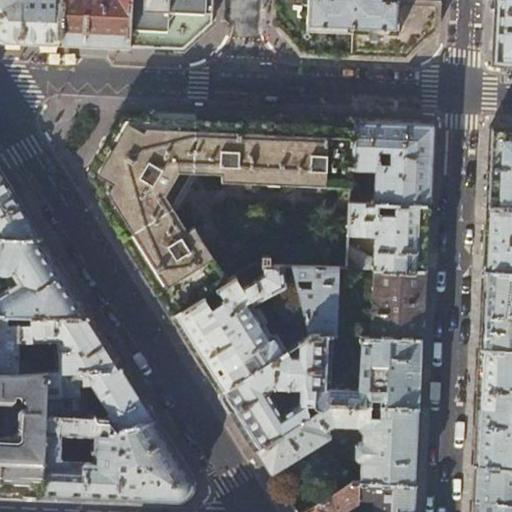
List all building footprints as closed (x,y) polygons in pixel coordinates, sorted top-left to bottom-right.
[(0,0),(0,36),(5,40),(34,41),(59,42),(61,0),(0,0)] [(131,0),(61,0),(59,42),(92,43),(129,45),(131,0)] [(131,0),(129,45),(156,46),(183,47),(212,20),(212,0),(131,0)] [(272,0),(273,6),(272,22),(300,53),(351,55),(406,57),(437,29),(438,0),(272,0)] [(511,0),(495,0),(494,26),(493,61),(494,61),(509,62),(511,62),(511,0)] [(350,168),(354,120),(325,119),(208,114),(150,111),(150,116),(123,114),(112,131),(111,130),(96,155),(98,156),(89,172),(103,196),(99,198),(103,204),(138,260),(172,315),(229,278),(211,252),(217,248),(203,225),(196,229),(194,226),(187,230),(172,206),(193,171),(221,172),(221,181),(225,181),(225,188),(252,190),(252,182),(295,184),(294,191),(321,192),(321,185),(349,185),(349,184),(350,168)] [(390,122),(354,120),(350,168),(374,169),(373,202),(428,204),(429,184),(432,125),(432,124),(390,122)] [(511,127),(490,126),(487,176),(486,205),(511,206),(511,127)] [(0,235),(41,237),(16,197),(0,172),(0,235)] [(358,184),(349,184),(349,185),(348,201),(358,201),(358,184)] [(358,201),(348,201),(347,233),(375,234),(373,258),(346,243),(345,266),(373,267),(425,270),(427,232),(428,204),(373,202),(358,201)] [(511,206),(486,205),(485,229),(483,269),(511,270),(511,206)] [(0,271),(3,273),(7,273),(10,278),(14,276),(18,282),(0,293),(0,312),(20,313),(90,315),(45,244),(41,237),(0,235),(0,271)] [(235,275),(229,278),(172,315),(197,355),(209,374),(220,391),(286,350),(275,332),(271,334),(252,302),(284,284),(282,264),(254,264),(245,269),(251,280),(242,286),(235,275)] [(292,265),(309,335),(331,335),(335,335),(337,266),(292,265)] [(424,302),(425,270),(373,267),(370,336),(422,338),(424,302)] [(511,270),(483,269),(482,294),(479,348),(511,348),(511,270)] [(19,340),(20,313),(0,312),(0,372),(19,373),(19,340)] [(103,336),(90,315),(20,313),(19,340),(56,339),(59,344),(61,371),(123,367),(103,336)] [(298,353),(291,354),(288,348),(286,350),(220,391),(236,417),(256,449),(309,416),(309,415),(310,411),(310,410),(309,407),(308,407),(308,406),(308,404),(310,403),(312,402),(313,386),(328,386),(331,335),(309,335),(299,341),(298,353)] [(420,371),(422,338),(370,336),(361,336),(359,388),(328,386),(313,386),(312,402),(314,403),(316,406),(318,407),(320,408),(322,408),(329,403),(370,405),(370,398),(380,399),(380,405),(419,406),(420,371)] [(511,348),(479,348),(478,380),(476,406),(511,407),(511,348)] [(123,367),(61,371),(48,371),(46,414),(107,418),(110,433),(154,418),(138,392),(123,367)] [(19,373),(0,372),(0,490),(42,493),(46,414),(48,371),(19,373)] [(416,453),(419,406),(380,405),(380,415),(370,415),(370,405),(329,403),(322,408),(309,416),(256,449),(271,473),(328,437),(330,434),(327,429),(331,426),(358,427),(363,433),(360,482),(415,484),(416,453)] [(511,417),(511,418),(511,416),(511,407),(476,406),(474,464),(511,466),(511,417)] [(154,418),(110,433),(107,418),(46,414),(42,493),(77,494),(148,498),(175,499),(177,499),(180,498),(184,497),(187,494),(188,493),(190,490),(192,486),(192,482),(192,478),(190,474),(188,471),(159,425),(154,418)] [(511,466),(474,464),(473,480),(472,497),(511,498),(511,466)] [(351,482),(349,483),(358,498),(374,499),(373,511),(413,511),(415,484),(360,482),(351,482)] [(359,501),(358,498),(349,483),(301,511),(345,511),(344,510),(359,501)] [(511,511),(511,498),(472,497),(472,504),(471,511),(511,511)]
